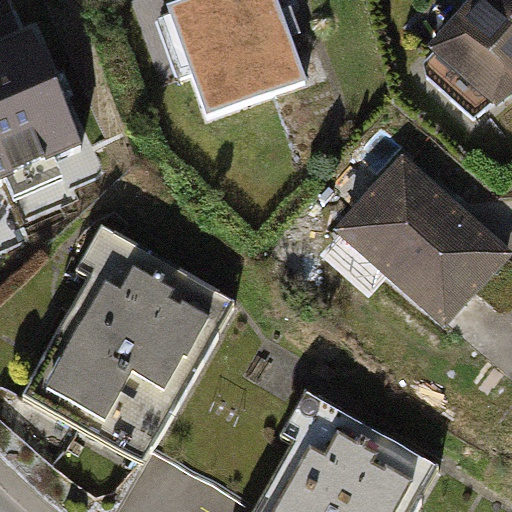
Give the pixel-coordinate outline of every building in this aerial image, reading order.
[(301,91),(266,0),(216,0),(215,1),(159,22),(200,129),(301,91)] [(511,0),(476,0),(423,58),(486,116),(511,97),(511,0)] [(33,31),(0,45),(0,181),(82,146),(33,31)] [(506,264),(397,168),(332,245),(439,340),(506,264)] [(227,308),(94,233),(71,274),(86,282),(19,401),(136,467),(227,308)] [(415,511),(437,475),(304,401),(281,441),(296,449),(260,511),(415,511)]
